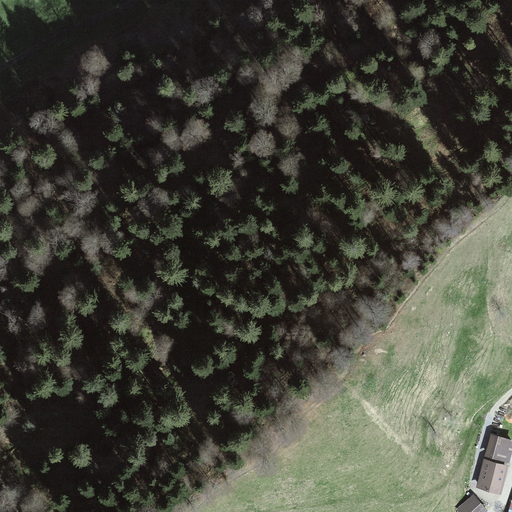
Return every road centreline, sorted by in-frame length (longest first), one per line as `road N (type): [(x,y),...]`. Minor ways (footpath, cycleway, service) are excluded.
road 1 (track): [(177,87),(66,136),(0,146)]
road 2 (track): [(0,72),(133,0)]
